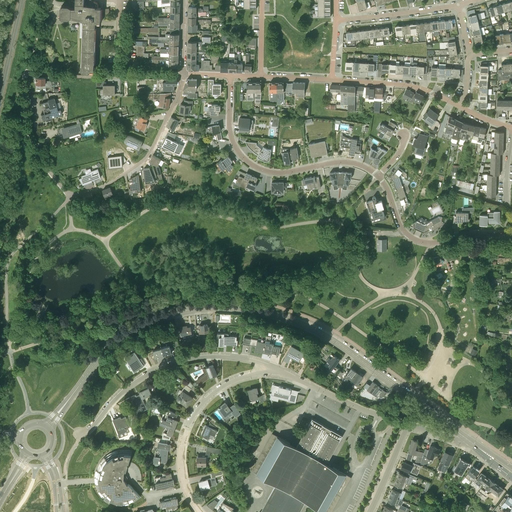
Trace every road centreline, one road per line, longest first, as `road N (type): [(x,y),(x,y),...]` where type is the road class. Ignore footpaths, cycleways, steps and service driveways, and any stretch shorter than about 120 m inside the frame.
road 1 (secondary): [(399,388),(293,321),(240,308),(186,309),(118,338),(47,426)]
road 2 (residential): [(182,75),(148,154),(108,184),(70,196),(34,147),(24,75),(117,77)]
road 3 (residential): [(377,175),(342,161),(282,172),(250,164),(230,135),(230,75)]
road 4 (residential): [(271,367),(237,357),(174,362),(126,387),(81,434)]
road 5 (residential): [(511,234),(419,241),(400,226),(377,175)]
road 6 (residential): [(186,488),(182,443),(200,405),(225,383),(271,367)]
road 7 (residential): [(407,424),(271,367)]
road 8 (residential): [(459,106),(415,86),(331,79)]
road 9 (residential): [(336,19),(458,5)]
